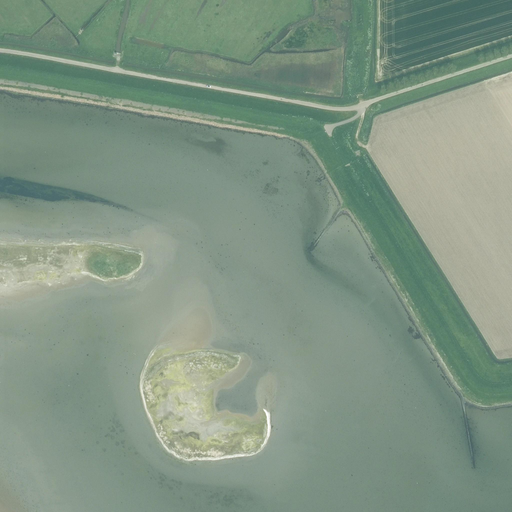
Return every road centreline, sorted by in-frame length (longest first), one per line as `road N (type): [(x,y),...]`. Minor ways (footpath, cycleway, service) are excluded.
road 1 (unclassified): [(511,56),(343,109),(0,50)]
road 2 (track): [(0,68),(328,127)]
road 3 (track): [(328,127),(477,376),(511,384)]
